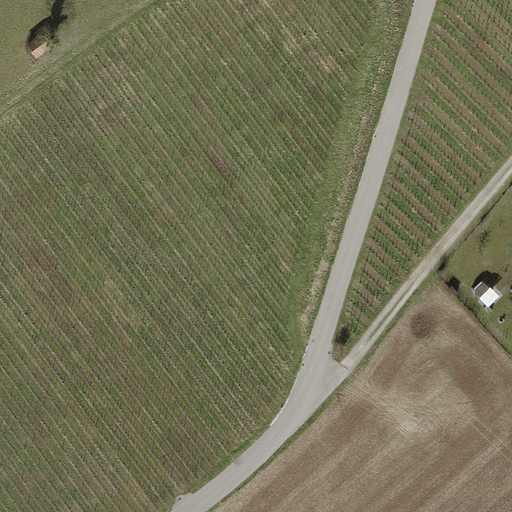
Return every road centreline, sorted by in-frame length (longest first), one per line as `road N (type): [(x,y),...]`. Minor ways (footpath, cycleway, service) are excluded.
road 1 (track): [(427,0),(307,396),(280,433),(187,511)]
road 2 (track): [(307,396),(346,367),(511,166)]
road 3 (track): [(0,110),(160,0)]
